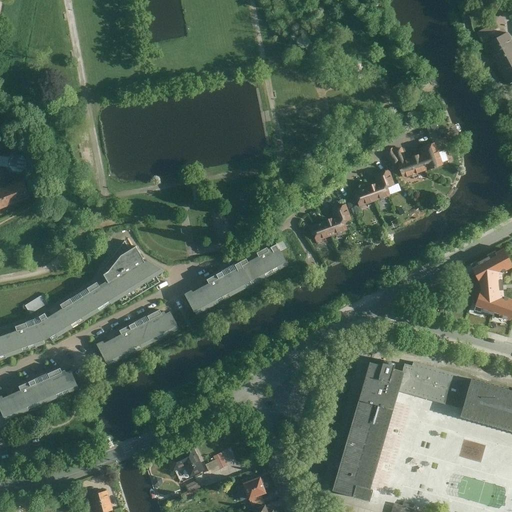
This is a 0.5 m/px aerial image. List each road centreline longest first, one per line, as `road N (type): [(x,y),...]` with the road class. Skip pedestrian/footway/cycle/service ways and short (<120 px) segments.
road 1 (residential): [(0,375),(169,290),(196,267),(266,240),(375,158),(400,127)]
road 2 (residential): [(0,484),(81,467),(172,432),(245,388)]
road 3 (residential): [(245,388),(350,317),(386,313)]
road 4 (residential): [(386,313),(404,284),(511,227)]
road 5 (residential): [(292,511),(245,388)]
road 6 (residential): [(511,349),(386,313)]
